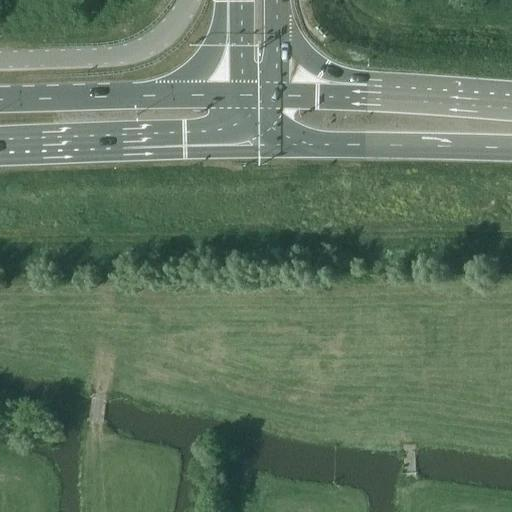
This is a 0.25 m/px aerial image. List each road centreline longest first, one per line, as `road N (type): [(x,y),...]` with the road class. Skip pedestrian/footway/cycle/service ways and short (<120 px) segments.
road 1 (trunk): [(256,131),(325,145),(511,149)]
road 2 (primary): [(0,139),(256,131)]
road 3 (trunk): [(511,110),(273,96)]
road 4 (unclassified): [(0,65),(112,65),(142,55),(167,39),(192,0)]
road 5 (primary): [(180,95),(0,100)]
